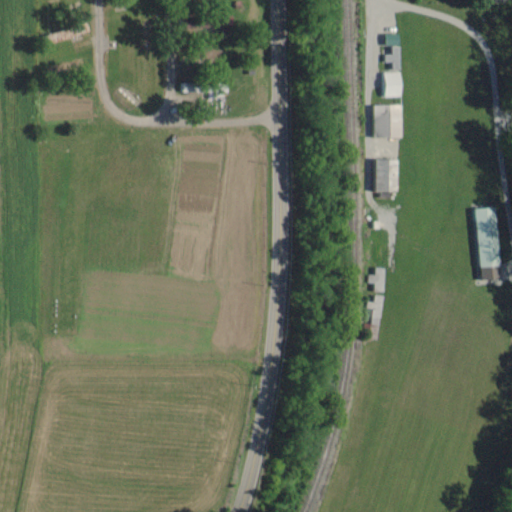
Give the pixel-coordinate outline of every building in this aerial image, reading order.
[(381,47),(394,46),(394,35),(381,35),(381,47)] [(398,98),(395,47),(387,48),(387,56),(381,56),(382,64),(388,64),(388,73),(379,73),(380,99),(398,98)] [(223,94),(224,84),(202,84),(201,93),(223,94)] [(369,107),(370,139),(397,138),(396,106),(369,107)] [(390,193),(391,161),(370,160),(369,192),(390,193)] [(496,279),(489,208),(469,210),(475,281),(496,279)]
